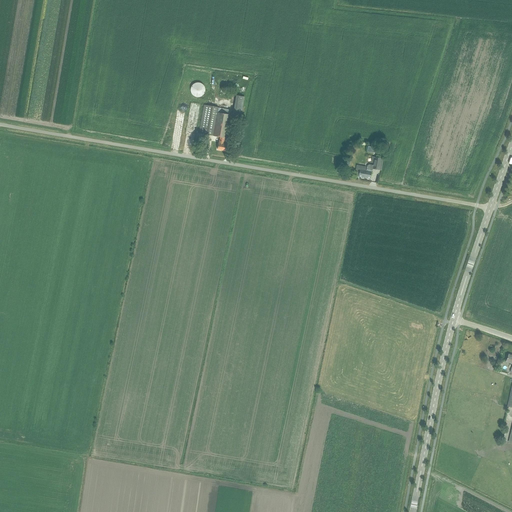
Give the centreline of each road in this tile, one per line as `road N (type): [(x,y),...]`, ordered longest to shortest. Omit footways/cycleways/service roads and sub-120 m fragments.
road 1 (unclassified): [(490,208),(0,125)]
road 2 (tertiary): [(412,511),(452,319)]
